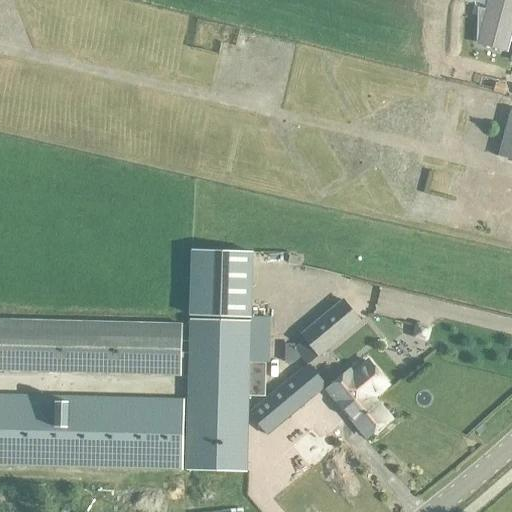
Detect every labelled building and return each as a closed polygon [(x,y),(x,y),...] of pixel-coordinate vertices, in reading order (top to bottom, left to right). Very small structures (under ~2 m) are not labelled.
[(506,51),(511,26),(511,0),(490,0),(487,11),(478,43),(506,51)] [(511,110),(511,111),(500,158),(511,161),(511,110)] [(490,227),(489,208),(459,209),(460,228),(490,227)] [(251,318),(254,252),(192,250),(190,300),(190,316),(251,318)] [(301,357),(304,362),(306,363),(317,354),(319,356),(360,321),(343,301),(302,335),(305,339),(298,344),(297,345),(286,345),(285,363),(294,363),(301,357)] [(0,321),(0,372),(182,378),(183,326),(0,321)] [(186,472),(247,473),(249,397),(264,398),(264,364),(249,364),(250,322),(191,321),(186,472)] [(426,338),(428,329),(419,326),(417,336),(426,338)] [(253,408),(249,411),(268,435),(276,428),(287,420),(327,387),(307,363),(253,408)] [(351,419),(375,400),(389,387),(370,364),(355,376),(353,373),(329,393),(351,419)] [(0,395),(0,466),(184,472),(185,400),(0,395)] [(375,400),(351,419),(368,440),(392,420),(375,400)] [(267,445),(254,452),(259,462),(272,455),(267,445)]
